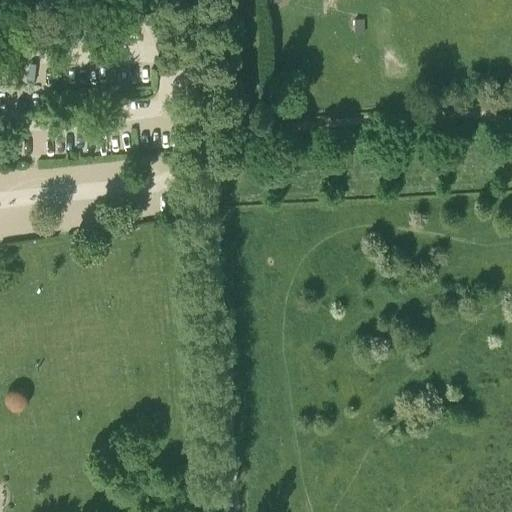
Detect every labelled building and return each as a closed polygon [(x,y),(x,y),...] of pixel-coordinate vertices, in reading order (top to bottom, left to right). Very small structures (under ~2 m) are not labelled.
[(364,32),(364,18),(354,18),(355,32),(364,32)] [(75,265),(100,301),(133,277),(108,242),(75,265)] [(9,289),(25,302),(50,270),(34,257),(9,289)] [(0,318),(3,321),(16,305),(0,291),(0,318)] [(122,345),(183,343),(181,310),(121,313),(122,345)] [(172,412),(193,410),(190,371),(170,372),(172,412)] [(175,429),(176,469),(193,468),(192,429),(175,429)]
